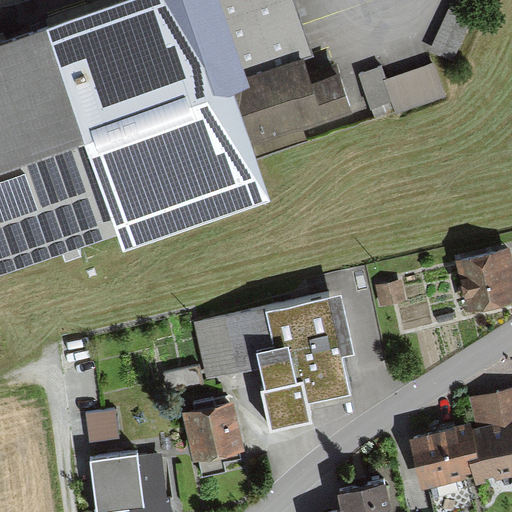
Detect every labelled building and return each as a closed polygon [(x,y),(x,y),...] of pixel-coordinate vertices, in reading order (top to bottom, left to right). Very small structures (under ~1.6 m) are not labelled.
[(0,266),(115,225),(121,242),(269,198),(249,139),(230,84),(241,81),(237,71),(212,0),(124,0),(0,42),(0,266)] [(212,0),(237,71),(301,50),(283,0),(212,0)] [(230,84),(249,139),(347,105),(332,63),(308,72),(301,50),(237,71),(241,81),(230,84)] [(439,62),(390,78),(386,66),(360,74),(369,103),(393,95),(398,112),(449,96),(439,62)] [(511,261),(509,248),(455,260),(467,314),(511,303),(511,261)] [(262,307),(192,322),(203,375),(256,364),(261,385),(258,385),(267,424),(309,415),(306,397),(349,388),(342,352),(353,350),(340,290),(262,307)] [(511,384),(473,393),(479,420),(485,461),(487,473),(511,466),(511,384)] [(232,402),(185,413),(198,466),(245,454),(232,402)] [(115,410),(85,414),(89,443),(119,439),(115,410)] [(419,476),(485,461),(479,420),(411,434),(419,476)] [(138,451),(89,458),(96,511),(171,511),(169,495),(165,496),(160,449),(138,451)] [(337,491),(341,509),(325,511),(396,511),(389,479),(337,491)]
